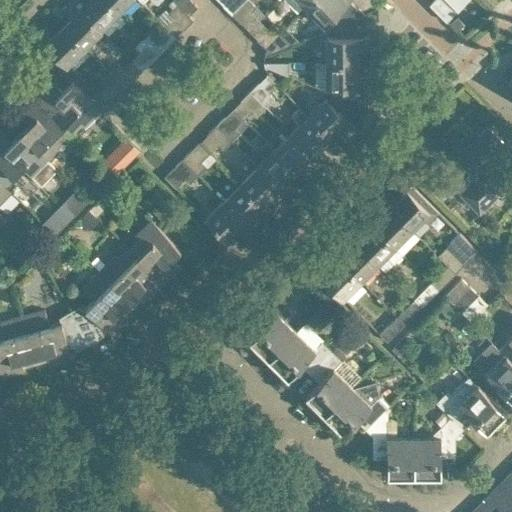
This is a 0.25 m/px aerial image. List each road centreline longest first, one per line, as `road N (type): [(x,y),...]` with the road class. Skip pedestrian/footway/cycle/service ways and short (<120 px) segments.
road 1 (residential): [(372,503),(227,358),(209,347),(183,348)]
road 2 (residential): [(511,446),(453,498),(372,503)]
road 3 (residential): [(131,362),(242,253)]
road 4 (residential): [(511,109),(402,0)]
road 5 (residential): [(7,419),(83,401),(131,362)]
